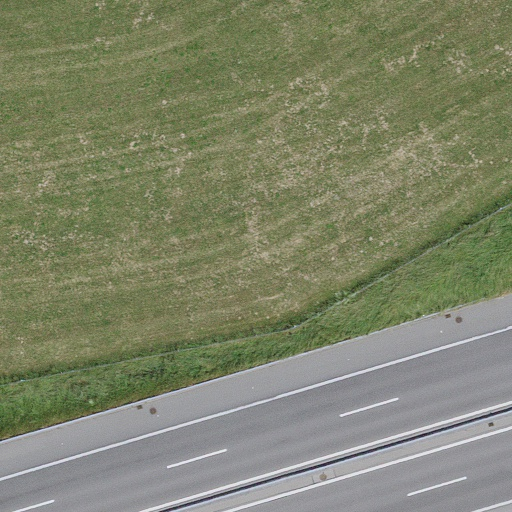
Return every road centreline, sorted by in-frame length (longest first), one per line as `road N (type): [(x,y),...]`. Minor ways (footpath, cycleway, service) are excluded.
road 1 (motorway): [(511,364),(15,511)]
road 2 (motorway): [(348,511),(511,463)]
